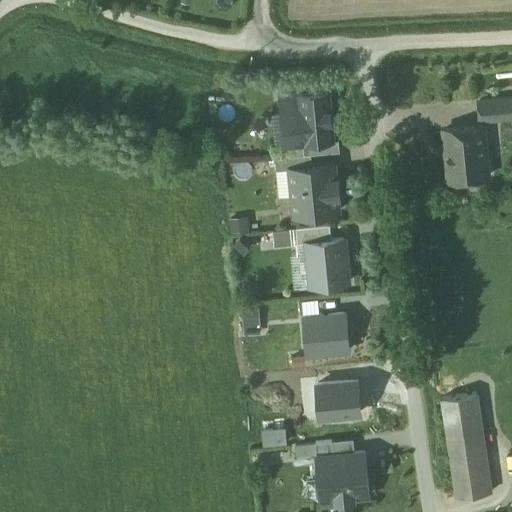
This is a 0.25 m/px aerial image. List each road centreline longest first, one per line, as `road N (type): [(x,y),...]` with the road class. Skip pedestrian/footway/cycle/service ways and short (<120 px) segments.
road 1 (residential): [(372,52),(417,440),(434,511)]
road 2 (residential): [(259,50),(63,0)]
road 3 (residential): [(511,41),(372,52)]
